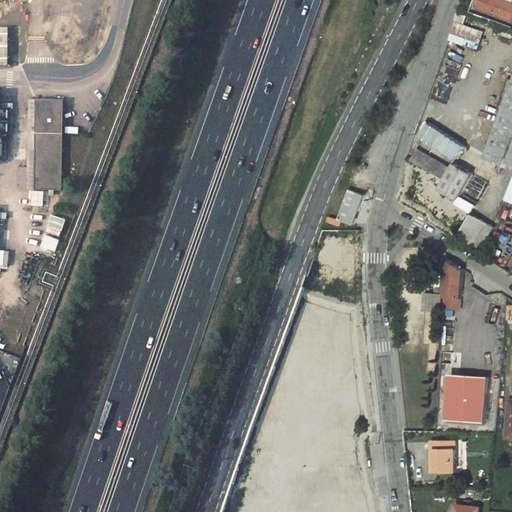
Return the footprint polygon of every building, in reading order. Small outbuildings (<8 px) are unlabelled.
[(511,0),(480,0),(476,11),(511,23),(511,0)] [(467,16),(459,13),(456,20),(464,23),(467,16)] [(511,89),(486,158),(511,168),(511,89)] [(64,100),(30,99),(27,167),(18,167),(17,189),(61,190),(64,100)] [(463,147),(430,125),(422,136),(456,158),(463,147)] [(451,168),(419,150),(413,160),(445,178),(451,168)] [(474,175),(457,164),(442,189),(459,199),(474,175)] [(511,170),(501,198),(509,201),(511,192),(511,170)] [(453,199),(405,171),(400,185),(405,187),(398,201),(430,218),(428,222),(458,240),(474,214),(452,201),(453,199)] [(365,195),(351,190),(340,218),(354,224),(365,195)] [(495,227),(475,215),(460,239),(480,252),(495,227)] [(340,239),(325,241),(326,261),(315,263),(317,275),(343,272),(340,239)] [(449,260),(446,297),(446,310),(460,311),(465,269),(449,260)] [(316,342),(333,299),(309,289),(257,430),(257,443),(262,442),(269,511),(292,511),(287,462),(351,455),(349,433),(282,440),(282,433),(300,384),(354,404),(364,400),(368,388),(364,380),(340,371),(315,362),(315,357),(311,354),(316,342)] [(425,308),(442,311),(444,293),(427,291),(425,308)] [(346,353),(316,342),(311,354),(315,357),(315,362),(340,371),(346,353)] [(491,376),(453,373),(450,418),(488,421),(491,376)] [(456,441),(433,441),(433,471),(456,470),(456,441)] [(375,499),(365,500),(366,511),(384,511),(384,498),(379,499),(379,496),(375,497),(375,499)]
